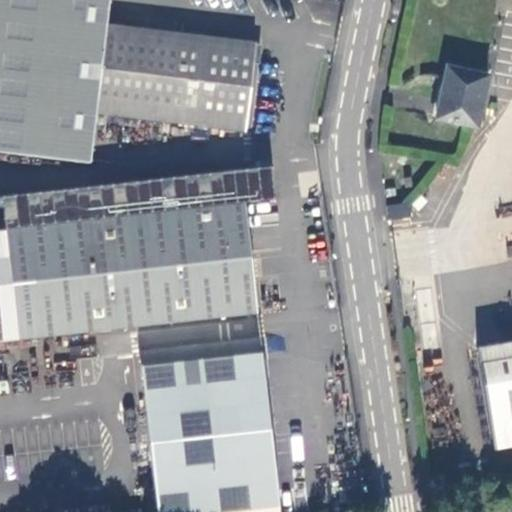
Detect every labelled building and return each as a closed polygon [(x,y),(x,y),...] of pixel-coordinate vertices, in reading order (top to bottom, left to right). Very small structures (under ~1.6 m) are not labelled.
[(249,130),(259,43),(109,25),(112,0),(0,0),(0,151),(93,163),(99,112),(249,130)] [(475,121),(485,70),(443,61),(433,113),(475,121)] [(388,213),(410,209),(409,197),(386,200),(388,213)] [(20,341),(258,314),(247,204),(7,232),(11,258),(20,341)] [(502,216),(511,215),(511,204),(501,206),(502,216)] [(0,259),(0,342),(20,341),(11,258),(0,259)] [(158,511),(280,511),(262,339),(141,352),(156,489),(147,489),(148,502),(157,501),(158,511)] [(511,341),(477,347),(495,447),(511,443),(511,341)] [(446,492),(444,474),(429,477),(432,495),(446,492)]
